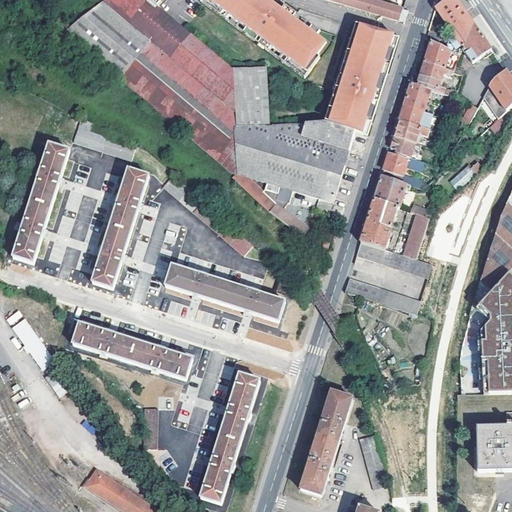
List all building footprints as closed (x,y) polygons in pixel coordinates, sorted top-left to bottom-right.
[(233,72),(162,13),(154,6),(146,0),(118,0),(112,3),(105,7),(94,10),(90,13),(84,16),(68,36),(89,53),(115,75),(142,97),(168,119),(212,157),(231,172),(333,204),(355,133),(343,129),(338,127),(334,126),(330,124),(325,123),(271,127),(268,127),(264,71),(233,72)] [(206,0),(308,76),(312,71),(317,58),(322,41),(281,11),(281,12),(268,2),(269,1),(266,0),(206,0)] [(328,0),(328,2),(400,24),(401,21),(406,22),(409,12),(404,11),(368,0),(328,0)] [(492,51),(471,21),(458,1),(456,0),(449,0),(437,9),(436,10),(454,33),(447,50),(451,53),(460,57),(463,51),(474,65),(492,51)] [(281,11),(269,1),(268,2),(281,12),(281,11)] [(373,32),(361,28),(343,82),(349,84),(348,87),(342,85),(330,124),(334,126),(338,127),(343,129),(355,133),(363,135),(375,98),(395,38),(379,33),(378,38),(372,36),(373,32)] [(327,45),(322,41),(317,58),(327,45)] [(447,50),(432,44),(425,66),(445,72),(451,53),(447,50)] [(320,61),(317,58),(312,71),(320,61)] [(445,96),(446,91),(440,89),(444,77),(452,79),(454,75),(445,72),(425,66),(418,87),(431,92),(445,96)] [(454,75),(464,78),(466,71),(457,68),(454,75)] [(511,79),(507,73),(498,81),(497,82),(492,86),(484,100),(499,121),(502,118),(505,115),(511,109),(511,79)] [(418,87),(412,85),(410,92),(408,97),(405,108),(424,114),(431,92),(418,87)] [(445,96),(456,100),(459,93),(452,91),(451,93),(446,91),(445,96)] [(463,120),(471,123),(479,109),(471,106),(463,120)] [(428,132),(432,117),(424,114),(405,108),(401,121),(400,124),(419,129),(428,132)] [(496,124),(491,129),(499,138),(510,127),(502,118),(499,121),(496,124)] [(92,133),(94,126),(82,120),(75,144),(132,163),(137,148),(92,133)] [(433,134),(428,132),(419,129),(400,124),(396,135),(395,139),(415,145),(416,145),(419,136),(429,139),(429,136),(432,137),(433,134)] [(410,160),(415,145),(395,139),(391,151),(397,153),(397,155),(410,160)] [(51,147),(15,259),(34,265),(44,234),(61,181),(70,153),(51,147)] [(409,162),(390,156),(387,164),(385,172),(404,178),(409,162)] [(450,182),(458,191),(475,174),(467,166),(450,182)] [(130,172),(94,285),(114,291),(124,259),(140,207),(149,179),(130,172)] [(193,214),(203,201),(175,176),(163,189),(193,214)] [(286,226),(303,238),(310,230),(287,212),(291,206),(292,207),(297,196),(271,188),(269,195),(267,197),(255,183),(238,178),(236,177),(251,194),(270,214),(271,213),(282,221),(286,226)] [(382,181),(375,202),(398,209),(400,210),(408,186),(383,178),(382,181)] [(470,315),(469,319),(511,272),(511,194),(507,207),(501,220),(499,226),(495,235),(491,248),(487,261),(482,275),(477,291),(473,304),(470,315)] [(372,212),(369,222),(392,230),(398,209),(375,202),(372,212)] [(244,259),(252,249),(201,205),(193,215),(244,259)] [(413,205),(411,212),(425,215),(427,208),(413,205)] [(431,220),(418,216),(405,258),(417,261),(431,220)] [(341,224),(334,222),(332,228),(339,230),(341,224)] [(392,230),(369,222),(365,233),(362,244),(386,252),(394,231),(392,230)] [(357,258),(429,280),(433,266),(417,261),(405,258),(386,252),(362,244),(358,255),(357,258)] [(173,268),(167,288),(195,297),(249,314),(279,324),(286,304),(173,268)] [(511,284),(506,279),(479,308),(491,320),(491,325),(482,334),(483,356),(484,372),(484,383),(485,397),(511,395),(511,284)] [(351,281),(346,294),(418,316),(422,303),(351,281)] [(289,286),(280,283),(277,293),(286,295),(289,286)] [(479,308),(477,311),(491,325),(491,320),(479,308)] [(10,324),(23,318),(20,311),(7,318),(10,324)] [(55,361),(25,319),(12,328),(42,370),(55,361)] [(81,326),(75,346),(187,381),(193,362),(164,353),(112,336),(81,326)] [(248,329),(246,339),(292,350),(295,340),(248,329)] [(270,378),(283,379),(283,372),(270,371),(270,378)] [(213,464),(202,499),(222,505),(261,384),(241,377),(230,411),(213,464)] [(332,394),(301,491),(322,498),(353,401),(332,394)] [(146,409),(144,449),(157,449),(160,410),(146,409)] [(479,472),(511,471),(511,412),(505,412),(506,430),(477,431),(479,472)] [(361,441),(374,492),(389,488),(375,437),(361,441)] [(163,511),(97,469),(85,488),(123,511),(163,511)]
